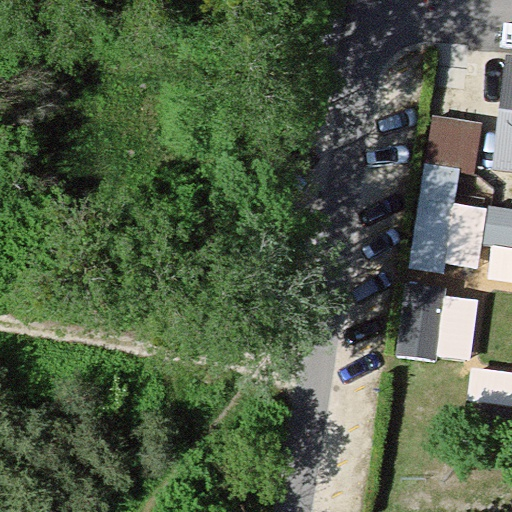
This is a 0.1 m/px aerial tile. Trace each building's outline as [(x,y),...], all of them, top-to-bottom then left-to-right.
[(511,62),(509,62),(499,177),(511,178),(511,62)] [(434,110),(413,258),(495,270),(500,239),(511,241),(511,204),(458,197),(470,115),(434,110)] [(164,116),(54,117),(55,188),(164,187),(164,116)] [(398,349),(479,353),(482,285),(401,281),(398,349)] [(511,397),(511,366),(476,362),(472,393),(511,397)]
